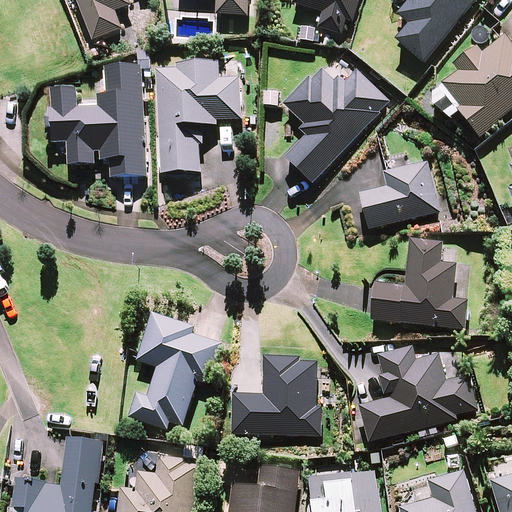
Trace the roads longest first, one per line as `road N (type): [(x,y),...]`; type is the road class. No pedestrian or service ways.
road 1 (residential): [(165,248),(238,218),(267,220),(286,241),(284,265),(266,284),(232,285),(197,263)]
road 2 (residential): [(165,248),(102,241),(43,222),(0,194)]
